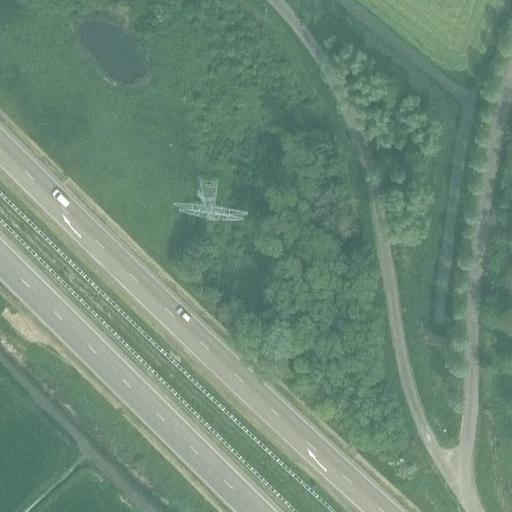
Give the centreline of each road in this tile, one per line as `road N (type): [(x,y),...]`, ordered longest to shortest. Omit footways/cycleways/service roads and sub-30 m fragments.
road 1 (unclassified): [(463,503),(423,440),(402,373),(355,144),(310,54),(265,0)]
road 2 (trunk): [(385,511),(0,145)]
road 3 (unclassified): [(463,503),(479,195),(511,91)]
road 4 (trunk): [(0,255),(258,511)]
